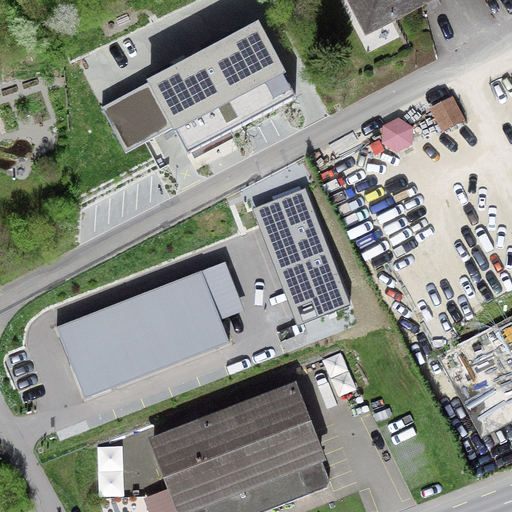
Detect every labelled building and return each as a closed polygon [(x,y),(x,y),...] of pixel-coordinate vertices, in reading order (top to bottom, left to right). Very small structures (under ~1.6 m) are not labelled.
[(353,0),(374,38),(445,0),(353,0)] [(258,20),(146,79),(148,82),(102,107),(125,151),(172,127),(174,131),(286,72),(258,20)] [(252,209),(297,326),(351,306),(306,189),(252,209)] [(244,311),(225,262),(57,326),(84,397),(229,342),(221,320),(244,311)] [(511,316),(442,354),(486,438),(511,424),(511,316)] [(304,385),(159,444),(186,511),(271,511),(344,483),(304,385)]
